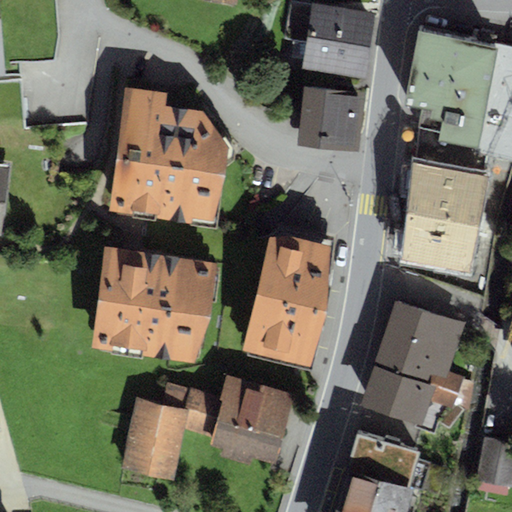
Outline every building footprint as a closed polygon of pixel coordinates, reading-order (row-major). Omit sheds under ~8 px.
[(375,12),(312,2),(312,4),(289,1),(283,38),(306,41),(301,68),(364,78),(375,12)] [(496,46),(419,31),(404,105),(421,109),(413,148),(434,152),(437,142),(474,152),(496,46)] [(511,47),(496,44),(496,46),(474,152),(500,157),(511,159),(511,47)] [(169,92),(125,86),(109,212),(215,226),(229,148),(203,111),(166,106),(169,92)] [(363,93),(303,86),(297,144),(357,150),(363,93)] [(437,142),(434,152),(425,189),(488,204),(500,157),(474,152),(437,142)] [(10,167),(0,165),(0,235),(10,167)] [(331,239),(277,228),(276,236),(269,237),(242,349),(309,368),(325,310),(331,239)] [(216,263),(104,246),(91,348),(194,363),(211,315),(216,263)] [(466,322),(391,297),(367,370),(370,371),(358,407),(420,427),(429,400),(453,408),(463,376),(450,371),(466,322)] [(222,404),(196,396),(186,432),(210,439),(206,454),(272,473),(293,399),(228,381),(222,404)] [(187,412),(136,400),(120,472),(171,484),(187,412)] [(357,433),(346,467),(416,487),(424,489),(432,462),(415,457),(417,451),(357,433)] [(511,482),(511,440),(483,436),(475,479),(511,486),(511,482)] [(344,473),(353,476),(342,511),(408,511),(416,487),(346,467),(344,473)]
